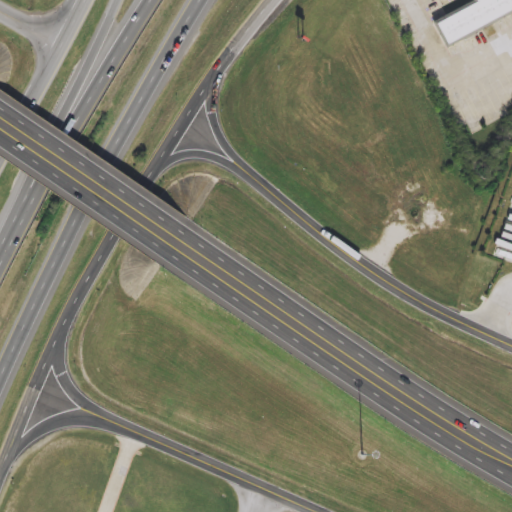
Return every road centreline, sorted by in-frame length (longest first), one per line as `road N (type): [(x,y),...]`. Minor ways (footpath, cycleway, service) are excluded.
road 1 (tertiary): [(119,425),(319,511),(490,336),(375,273),(244,170)]
road 2 (secondary): [(0,470),(72,304),(122,214),(270,0)]
road 3 (motorway): [(0,379),(62,247),(199,0)]
road 4 (trunk): [(180,244),(511,462)]
road 5 (motorway): [(151,0),(0,267)]
road 6 (trunk): [(0,123),(180,244)]
road 7 (secondary): [(81,0),(0,161)]
road 8 (motorway): [(117,0),(52,166)]
road 9 (secondary): [(4,461),(63,422),(119,425)]
road 10 (secondary): [(119,425),(64,385),(59,334)]
